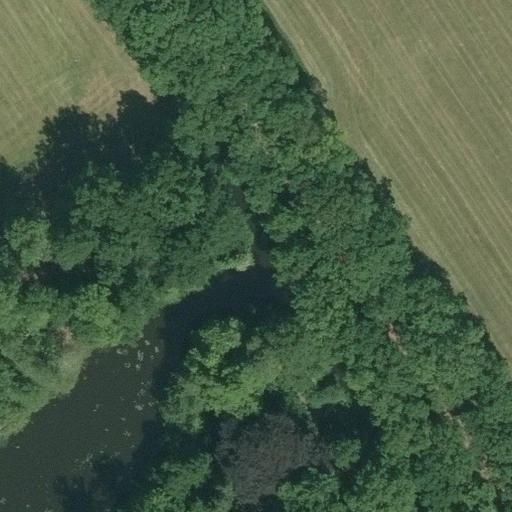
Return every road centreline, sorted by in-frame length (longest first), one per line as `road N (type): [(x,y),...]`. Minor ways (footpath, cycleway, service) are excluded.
road 1 (track): [(276,158),(511,508)]
road 2 (track): [(170,0),(276,158)]
